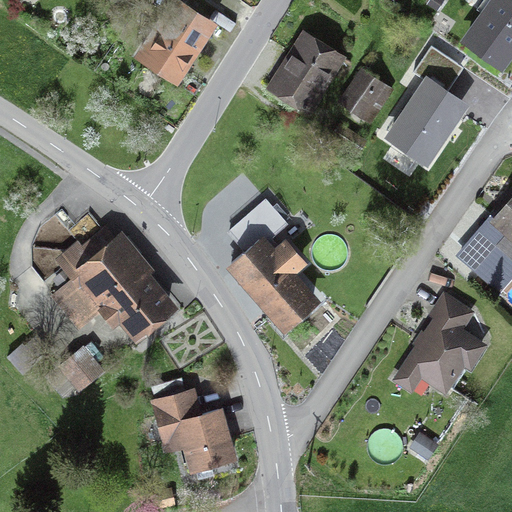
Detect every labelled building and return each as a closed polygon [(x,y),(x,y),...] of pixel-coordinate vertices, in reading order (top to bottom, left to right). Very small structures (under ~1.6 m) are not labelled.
[(500,62),(511,45),(511,0),(491,0),(465,37),(500,62)] [(143,57),(173,77),(207,25),(177,5),(143,57)] [(304,110),(338,56),(305,35),(271,89),(304,110)] [(368,121),(390,90),(360,70),(339,101),(368,121)] [(464,101),(428,77),(391,130),(427,155),(464,101)] [(357,152),(365,140),(339,124),(331,136),(357,152)] [(511,201),(495,221),(511,235),(511,201)] [(245,202),(206,235),(284,325),(310,302),(258,242),(270,231),(245,202)] [(105,303),(134,337),(169,308),(105,231),(83,249),(78,242),(56,260),(73,280),(54,296),(78,326),(105,303)] [(432,314),(437,317),(406,365),(443,389),(462,360),(468,364),(480,346),(457,330),(468,313),(443,296),(432,314)] [(34,337),(10,357),(22,372),(46,352),(34,337)] [(78,388),(99,371),(83,350),(61,367),(78,388)] [(184,442),(192,469),(230,458),(217,410),(190,417),(183,395),(154,403),(167,446),(184,442)]
